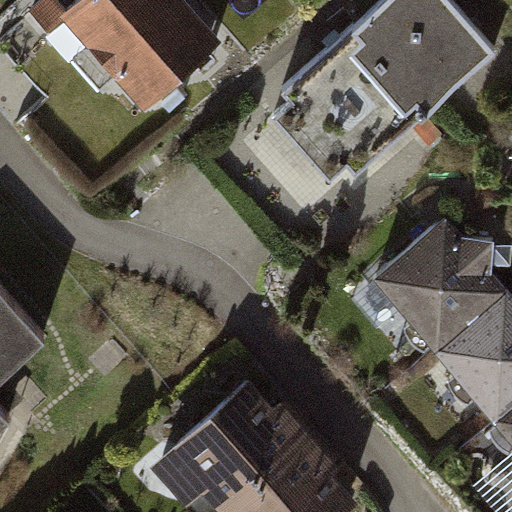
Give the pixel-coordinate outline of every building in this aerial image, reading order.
[(225,41),(189,0),(75,0),(60,13),(145,111),(225,41)] [(490,45),(450,0),(382,0),(284,87),(294,97),(275,113),(326,171),(349,152),(357,161),(490,45)] [(511,291),(477,252),(446,216),(375,277),(511,435),(511,291)] [(0,379),(39,349),(0,300),(0,379)] [(344,511),(355,503),(244,381),(151,465),(193,511),(344,511)]
